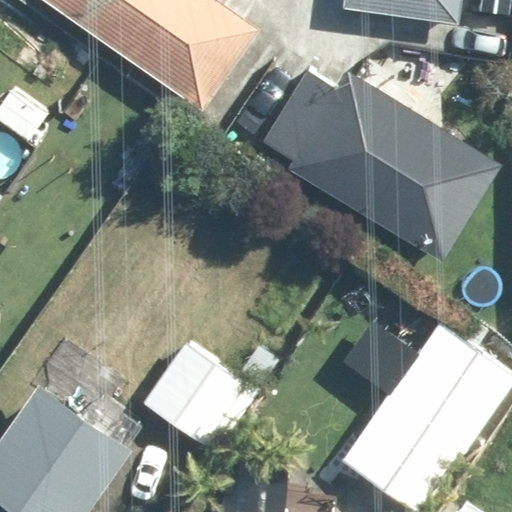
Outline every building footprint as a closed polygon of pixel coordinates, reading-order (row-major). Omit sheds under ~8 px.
[(46,0),(205,113),(264,31),(220,0),(46,0)] [(349,0),(348,11),(464,24),(466,0),(349,0)] [(338,83),(305,61),(253,141),(444,266),(506,170),(348,67),(338,83)] [(511,386),(511,372),(443,325),(424,354),(369,316),(338,363),(393,400),(359,449),(434,501),(511,386)] [(258,391),(186,340),(143,401),(215,453),(258,391)] [(92,511),(135,448),(41,386),(0,448),(0,499),(6,503),(0,511),(92,511)] [(474,511),(459,502),(453,511),(474,511)]
